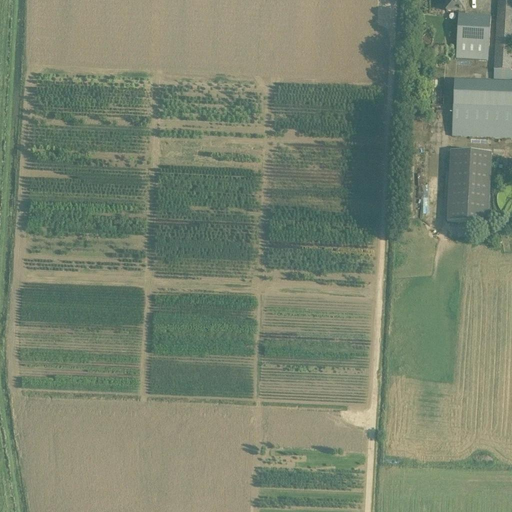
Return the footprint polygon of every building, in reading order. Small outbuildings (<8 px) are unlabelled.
[(449,0),(447,0),(446,11),(459,12),(459,15),(465,16),(466,1),(449,0)] [(511,52),(511,3),(498,2),(494,70),(494,79),(511,80),(511,77),(511,70),(511,71),(511,52)] [(459,15),(456,58),(487,60),(490,18),(465,16),(459,15)] [(511,83),(455,82),(453,136),(511,138),(511,83)] [(491,153),(451,151),(447,222),(488,224),(491,153)] [(511,182),(508,183),(507,184),(505,185),(503,186),(502,187),(501,189),(500,190),(499,191),(499,192),(498,194),(497,195),(497,197),(497,198),(497,200),(497,202),(497,203),(497,205),(498,207),(499,208),(500,210),(501,211),(502,213),(503,214),(504,215),(506,216),(507,217),(509,217),(511,218),(511,182)]
